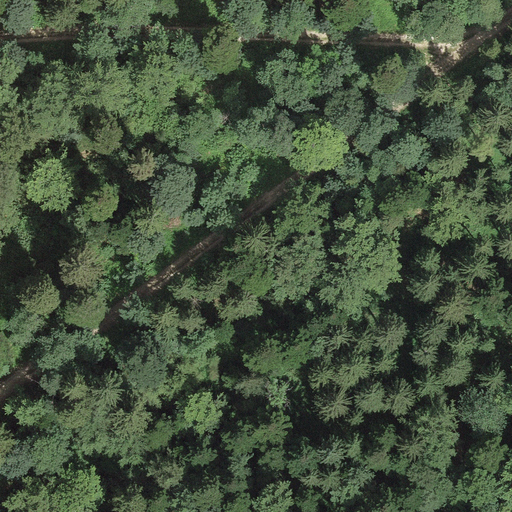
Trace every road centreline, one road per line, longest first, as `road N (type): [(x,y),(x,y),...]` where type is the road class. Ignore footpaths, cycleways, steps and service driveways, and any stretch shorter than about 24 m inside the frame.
road 1 (track): [(511,10),(0,393)]
road 2 (track): [(467,48),(145,30),(0,36)]
road 3 (track): [(92,322),(176,345),(267,325),(485,225)]
